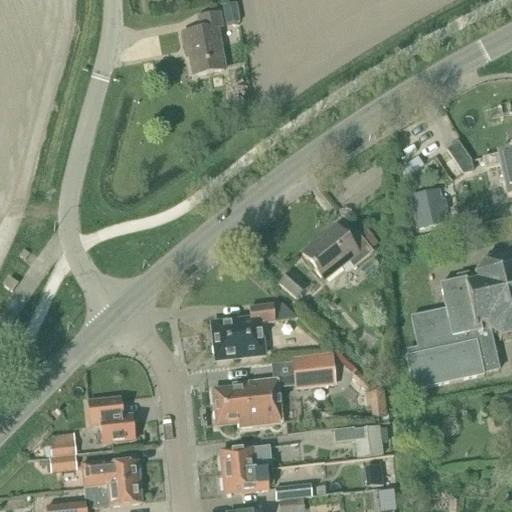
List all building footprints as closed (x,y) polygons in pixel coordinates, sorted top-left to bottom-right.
[(222,9),(226,27),(239,25),(236,7),(222,9)] [(188,51),(193,79),(224,73),(217,31),(222,29),(220,15),(198,19),(200,33),(182,36),(184,51),(188,51)] [(497,156),(497,157),(482,160),(484,171),(499,167),(506,199),(511,198),(511,136),(507,138),(510,153),(497,156)] [(463,177),(474,175),(471,163),(458,143),(446,152),(463,177)] [(439,193),(410,200),(417,233),(446,226),(444,216),(447,215),(444,203),(441,204),(439,193)] [(336,229),(302,257),(323,284),(348,264),(353,271),(373,255),(357,235),(347,243),(336,229)] [(511,262),(509,261),(510,259),(508,257),(506,260),(485,265),(482,263),(481,265),(482,267),(477,275),(474,275),(474,279),(469,279),(468,275),(456,278),(458,284),(440,287),(446,315),(435,317),(435,315),(411,321),(418,352),(407,354),(408,360),(406,361),(413,394),(461,383),(484,378),(484,377),(498,373),(490,335),(500,340),(498,342),(500,343),(502,341),(511,338),(511,262)] [(290,274),(278,287),(296,302),(308,290),(290,274)] [(9,280),(4,289),(12,294),(18,286),(9,280)] [(275,326),(273,307),(248,310),(250,321),(208,325),(213,367),(266,361),(262,327),(275,326)] [(296,391),(334,387),(331,361),(293,365),(296,391)] [(236,431),(281,426),(278,401),(276,382),(232,387),(232,392),(213,394),(217,428),(236,426),(236,431)] [(384,395),(367,397),(368,409),(372,409),(373,421),(385,420),(384,395)] [(122,420),(120,401),(88,405),(91,428),(100,427),(102,447),(134,444),(132,419),(122,420)] [(355,446),(357,461),(383,458),(380,431),(355,434),(354,432),(333,435),(335,448),(355,446)] [(51,461),(75,459),(74,444),(50,446),(51,461)] [(271,449),(220,455),(222,477),(274,471),(271,449)] [(76,473),(75,459),(51,461),(50,461),(51,475),(76,473)] [(82,479),(83,491),(139,485),(136,464),(106,467),(106,464),(81,466),(82,479)] [(366,470),(369,489),(387,486),(384,467),(366,470)] [(275,489),(275,483),(274,471),(222,477),(224,498),(258,495),(268,494),(268,490),(275,489)] [(89,511),(91,511),(110,510),(141,507),(139,485),(83,491),(84,504),(88,504),(89,511)] [(276,505),(311,501),(311,500),(310,489),(300,489),(274,492),(276,505)] [(346,511),(401,511),(401,491),(346,493),(346,511)]
